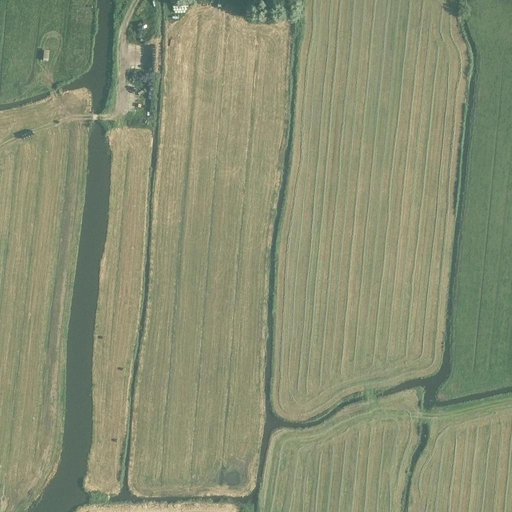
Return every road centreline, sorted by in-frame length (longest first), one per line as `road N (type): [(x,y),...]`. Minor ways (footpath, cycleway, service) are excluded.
road 1 (track): [(269,511),(275,446),(354,418),(431,417),(511,400)]
road 2 (track): [(140,0),(127,21),(119,108),(100,119)]
